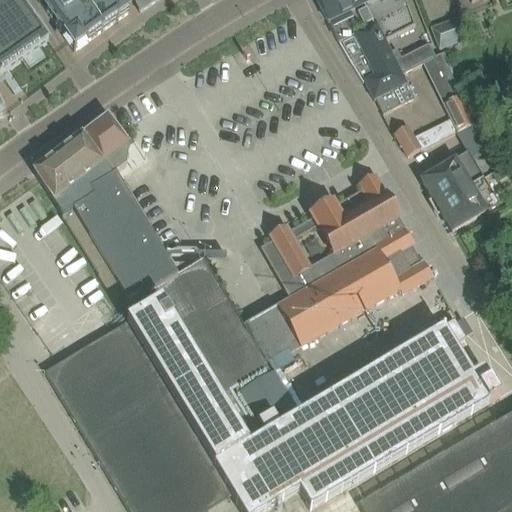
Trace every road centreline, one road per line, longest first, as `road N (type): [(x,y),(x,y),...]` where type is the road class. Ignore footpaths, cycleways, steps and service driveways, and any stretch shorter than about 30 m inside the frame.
road 1 (residential): [(511,360),(293,0)]
road 2 (tertiary): [(233,0),(0,164)]
